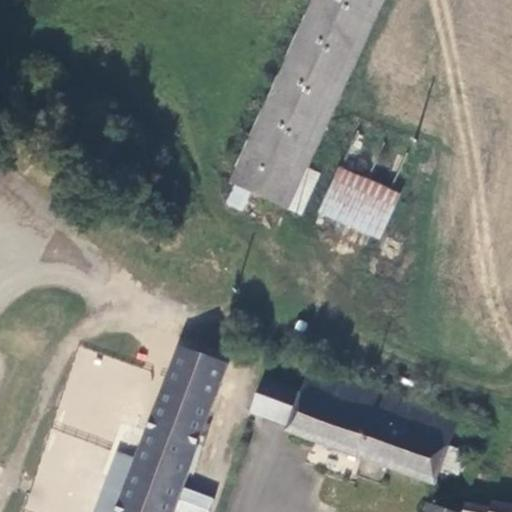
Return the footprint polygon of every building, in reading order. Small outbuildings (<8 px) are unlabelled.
[(309,0),(234,188),(240,191),(253,196),(283,208),(366,0),(309,0)] [(375,0),(366,0),(283,208),(291,211),(307,171),(375,0)] [(307,171),(291,211),(304,217),(320,176),(307,171)] [(390,193),(342,172),(323,216),(371,238),(390,193)] [(253,196),(240,191),(232,210),(245,215),(253,196)] [(205,511),(211,498),(179,486),(222,371),(178,354),(139,458),(133,476),(119,511),(205,511)] [(458,423),(455,419),(312,371),(288,435),(436,486),(442,469),(449,449),(458,423)] [(288,429),(300,396),(264,382),(251,416),(288,429)] [(467,456),(449,449),(442,469),(460,475),(467,456)]
